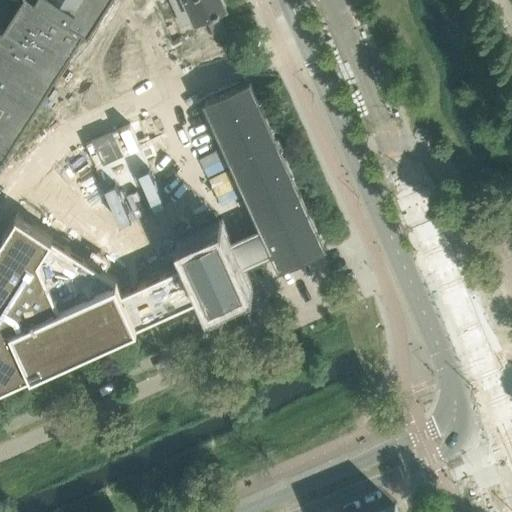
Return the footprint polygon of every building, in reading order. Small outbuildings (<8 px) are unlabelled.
[(0,160),(86,27),(89,29),(107,0),(21,0),(3,29),(0,26),(0,160)] [(220,8),(227,5),(224,0),(186,0),(196,19),(214,10),(215,12),(221,10),(220,8)] [(221,14),(208,19),(217,39),(230,34),(221,14)] [(220,93),(206,100),(225,142),(229,151),(231,155),(238,172),(239,175),(247,193),(248,193),(255,209),(262,226),(272,247),(273,249),(280,265),(325,245),(250,80),(234,87),(220,93)] [(21,213),(0,244),(0,381),(209,288),(194,254),(122,286),(117,274),(21,213)] [(218,226),(187,240),(194,254),(209,288),(210,291),(212,294),(243,281),(236,266),(235,263),(225,242),(219,228),(218,226)] [(262,226),(225,242),(235,263),(236,266),(249,260),(250,261),(250,262),(251,262),(251,263),(252,263),(252,264),(253,264),(254,264),(255,264),(256,264),(257,264),(257,263),(258,263),(259,262),(259,261),(260,261),(260,260),(260,259),(260,258),(260,257),(260,256),(259,256),(273,249),(272,247),(262,226)]
